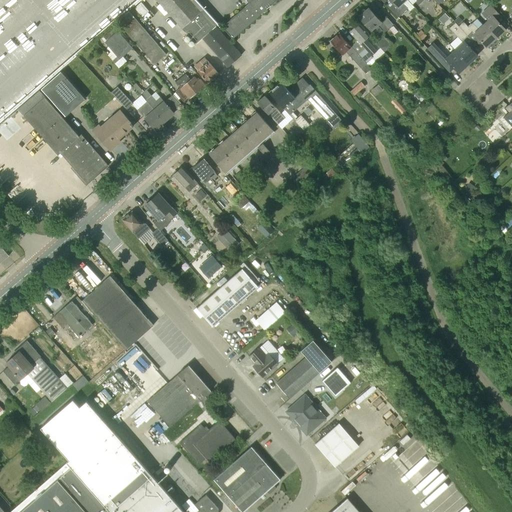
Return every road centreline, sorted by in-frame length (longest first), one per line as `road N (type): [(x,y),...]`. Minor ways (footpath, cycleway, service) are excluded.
road 1 (residential): [(294,511),(308,487),(301,457),(91,217)]
road 2 (tertiary): [(91,217),(341,0)]
road 3 (unknown): [(102,0),(11,84)]
